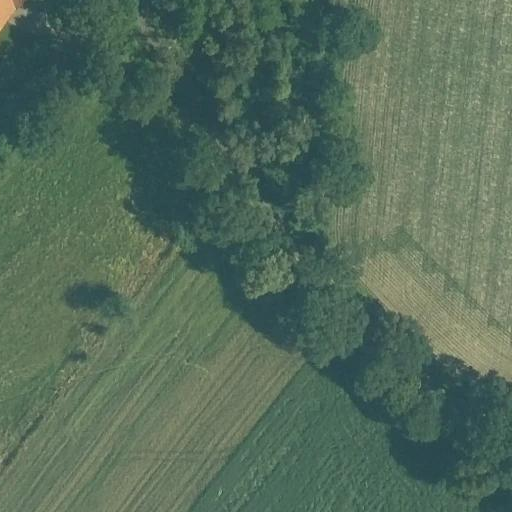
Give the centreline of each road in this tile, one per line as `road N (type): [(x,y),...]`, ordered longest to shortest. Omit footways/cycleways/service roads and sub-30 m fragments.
road 1 (unclassified): [(511,476),(317,279),(237,169),(140,0)]
road 2 (unclassified): [(0,112),(138,0)]
